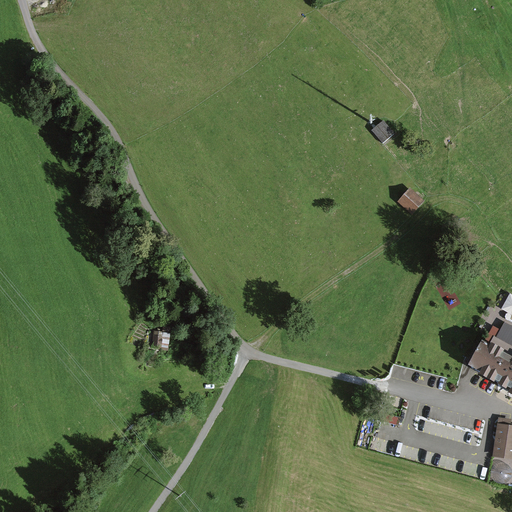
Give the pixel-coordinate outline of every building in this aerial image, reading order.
[(383,121),(374,129),(384,140),(393,131),(383,121)] [(412,190),(400,203),(413,216),(426,203),(412,190)] [(511,322),(511,303),(508,301),(500,317),(511,322)] [(494,310),(484,326),(499,335),(509,319),(494,310)] [(511,332),(503,329),(497,344),(511,349),(511,332)] [(169,333),(155,331),(153,344),(168,345),(169,333)] [(483,344),(470,368),(483,375),(481,378),(495,385),(496,383),(501,386),(500,388),(507,392),(509,389),(511,390),(511,393),(510,397),(511,397),(511,360),(504,356),(505,353),(492,346),(491,349),(483,344)] [(499,418),(493,458),(511,460),(511,426),(510,427),(511,420),(499,418)] [(511,475),(493,472),(491,483),(511,486),(511,475)]
